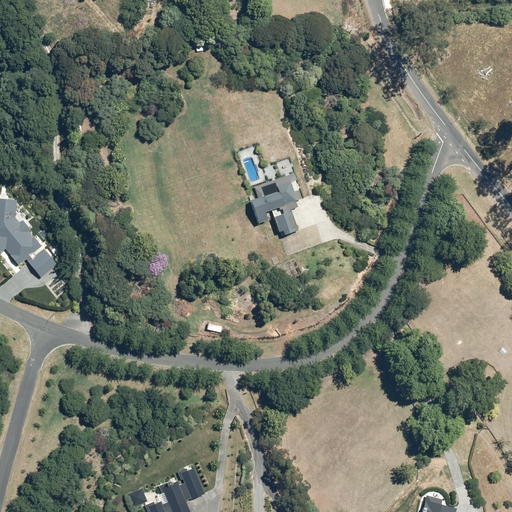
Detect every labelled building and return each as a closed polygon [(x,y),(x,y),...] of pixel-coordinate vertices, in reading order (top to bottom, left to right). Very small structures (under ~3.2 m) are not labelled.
[(294,172),(255,187),(259,197),(248,201),(258,229),(274,223),(279,237),(284,235),(285,239),(301,233),(293,210),(298,208),(296,203),(304,200),(294,172)] [(39,246),(17,219),(19,202),(0,200),(0,250),(2,252),(4,249),(21,265),(39,246)] [(54,240),(47,245),(57,257),(64,252),(54,240)] [(41,250),(28,264),(41,277),(55,263),(41,250)] [(149,505),(149,507),(151,511),(189,511),(185,500),(204,492),(193,468),(181,473),(183,478),(165,487),(171,501),(163,504),(161,500),(149,505)] [(146,498),(143,488),(130,492),(132,501),(146,498)] [(442,500),(427,496),(423,511),(455,511),(457,508),(441,505),(442,500)]
